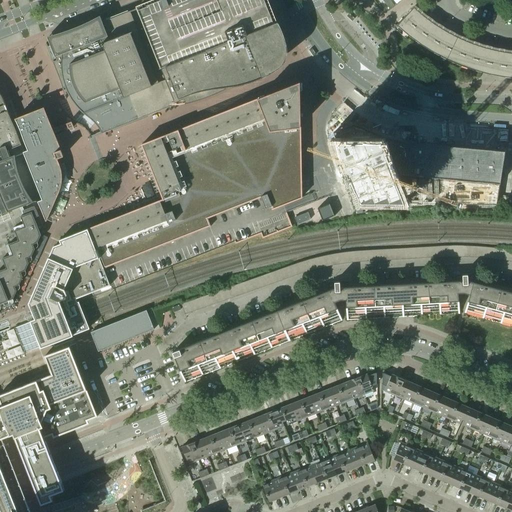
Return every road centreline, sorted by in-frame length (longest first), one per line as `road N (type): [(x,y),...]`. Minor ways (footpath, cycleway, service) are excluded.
road 1 (residential): [(173,413),(150,354),(189,327),(336,272),(454,262),(511,269)]
road 2 (tertiary): [(295,0),(348,76),(385,101),(511,119)]
road 3 (tertiary): [(511,103),(396,85),(344,44),(317,0)]
road 4 (residential): [(152,437),(352,363),(356,347)]
road 5 (tertiary): [(173,413),(356,347)]
road 6 (residential): [(293,511),(384,478),(461,511)]
road 7 (unknown): [(507,190),(339,186)]
road 8 (tertiary): [(15,475),(146,423)]
road 9 (residential): [(399,346),(402,363),(511,409)]
road 10 (tertiary): [(399,346),(511,388)]
